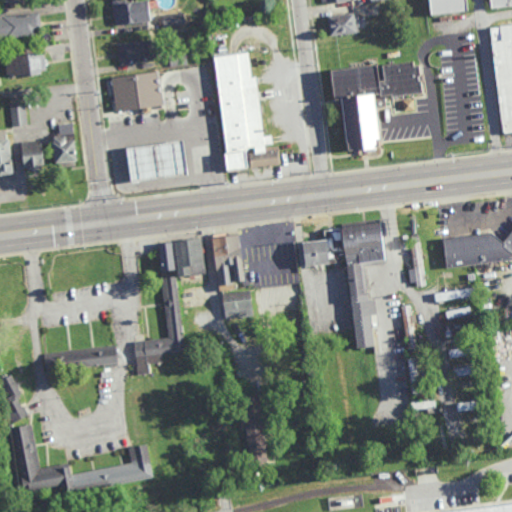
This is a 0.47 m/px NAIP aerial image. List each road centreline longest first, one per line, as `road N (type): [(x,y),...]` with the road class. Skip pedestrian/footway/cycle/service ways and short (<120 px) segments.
road 1 (primary): [(0,236),(511,174)]
road 2 (residential): [(105,222),(77,0)]
road 3 (residential): [(328,195),(300,0)]
